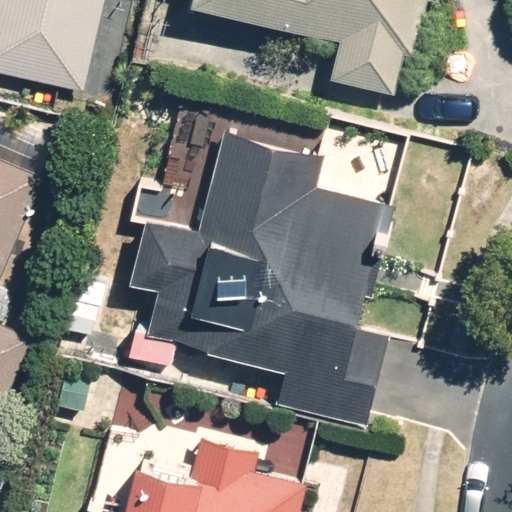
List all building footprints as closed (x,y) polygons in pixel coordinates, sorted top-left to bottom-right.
[(13,0),(2,51),(90,73),(107,0),(13,0)] [(412,80),(434,0),(286,0),(353,19),(341,59),(412,80)] [(378,419),(395,336),(372,331),(401,190),(324,175),(333,132),(230,111),(209,216),(154,205),(141,272),(171,277),(161,327),(291,353),(282,400),(378,419)] [(0,416),(4,419),(41,322),(0,306),(0,291),(49,162),(0,143),(0,416)] [(308,511),(317,467),(266,458),(271,428),(210,417),(205,448),(153,439),(139,511),(308,511)]
